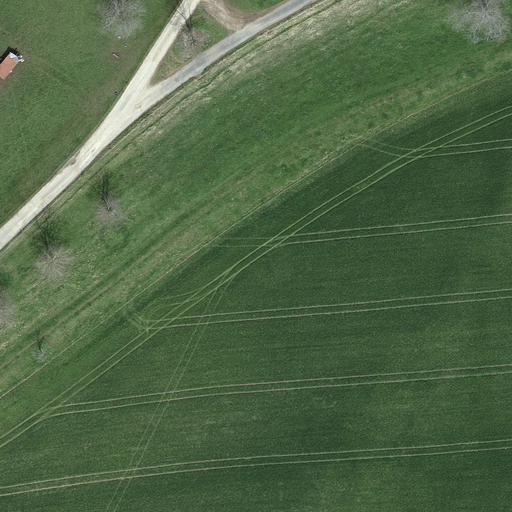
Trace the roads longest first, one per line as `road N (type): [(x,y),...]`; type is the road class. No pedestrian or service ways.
road 1 (track): [(0,236),(126,115),(137,80),(191,0)]
road 2 (track): [(126,115),(244,31),(306,0)]
